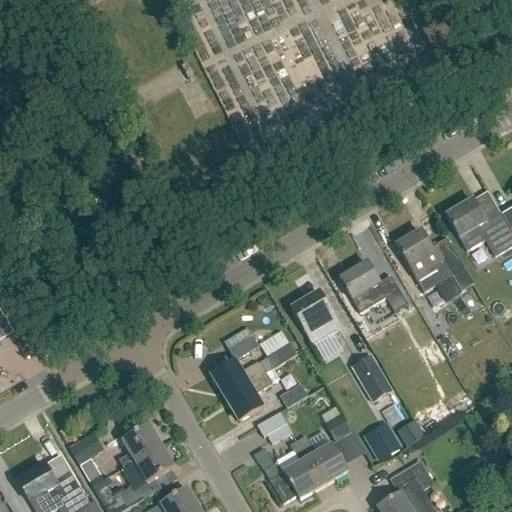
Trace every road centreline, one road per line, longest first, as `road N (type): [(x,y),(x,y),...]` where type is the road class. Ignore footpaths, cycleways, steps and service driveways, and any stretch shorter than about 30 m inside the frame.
road 1 (residential): [(137,343),(511,116)]
road 2 (residential): [(238,511),(137,343)]
road 3 (residential): [(0,418),(137,343)]
